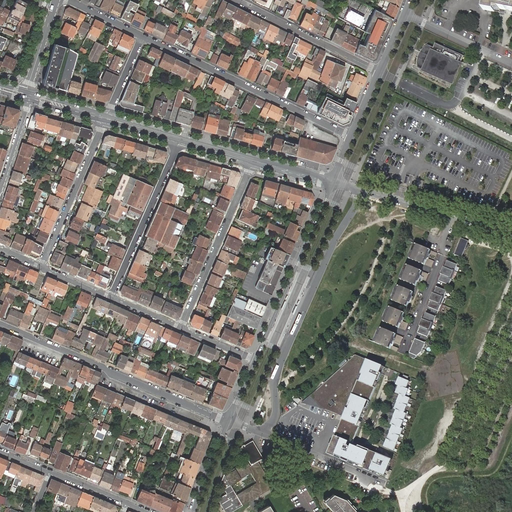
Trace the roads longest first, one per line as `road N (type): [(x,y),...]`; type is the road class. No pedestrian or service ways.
road 1 (residential): [(0,323),(228,420)]
road 2 (residential): [(142,35),(351,136)]
road 3 (track): [(274,389),(345,321),(399,201)]
road 4 (tertiary): [(255,360),(332,182)]
road 5 (residential): [(181,328),(253,160)]
road 6 (residential): [(111,297),(180,139)]
road 7 (residential): [(228,420),(385,483)]
road 8 (residential): [(332,182),(489,226)]
road 9 (residential): [(106,118),(41,267)]
road 10 (residential): [(379,71),(235,0)]
